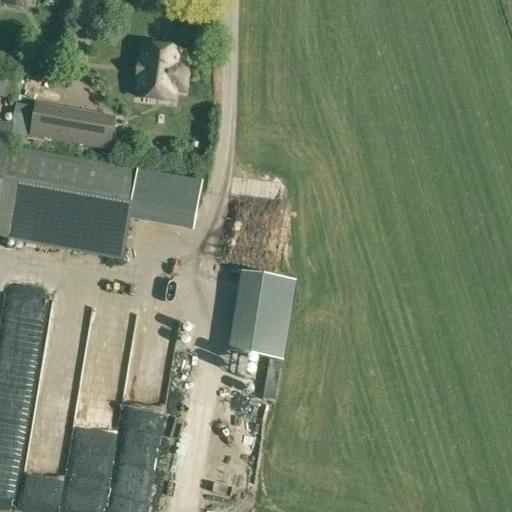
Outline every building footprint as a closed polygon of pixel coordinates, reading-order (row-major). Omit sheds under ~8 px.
[(60,65),(63,45),(41,41),(38,61),(60,65)] [(172,102),(174,90),(184,91),(187,68),(177,66),(179,52),(145,48),(143,65),(140,65),(138,80),(141,80),(139,98),(172,102)] [(24,59),(0,54),(0,98),(17,102),(24,59)] [(34,106),(34,107),(30,134),(108,147),(113,120),(34,106)] [(12,128),(0,125),(0,236),(123,259),(130,222),(192,232),(202,180),(9,146),(12,131),(12,128)] [(276,240),(277,199),(237,198),(236,215),(251,216),(250,239),(276,240)] [(296,283),(281,281),(245,276),(243,285),(234,351),(285,358),(296,283)] [(87,511),(98,511),(109,411),(70,407),(59,509),(87,511)]
